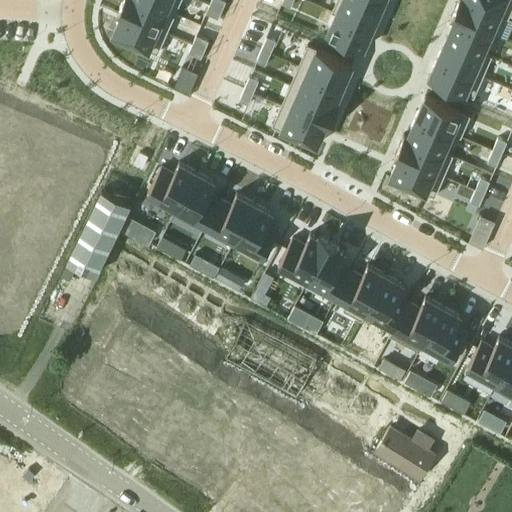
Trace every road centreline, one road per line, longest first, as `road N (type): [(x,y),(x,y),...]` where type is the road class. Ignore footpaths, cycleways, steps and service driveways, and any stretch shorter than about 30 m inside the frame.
road 1 (residential): [(74,0),(74,37),(94,73),(511,291)]
road 2 (tertiary): [(147,511),(0,411)]
